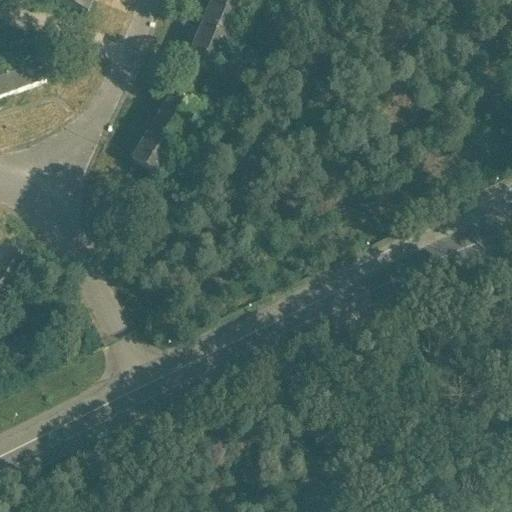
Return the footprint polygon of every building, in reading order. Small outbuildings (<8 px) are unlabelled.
[(93,0),(58,0),(57,4),(87,16),(93,0)] [(229,0),(212,0),(185,65),(215,77),(244,6),(229,0)] [(34,54),(0,66),(0,101),(45,84),(34,54)] [(197,115),(170,98),(130,163),(157,180),(197,115)] [(3,250),(0,255),(0,319),(31,266),(3,250)]
